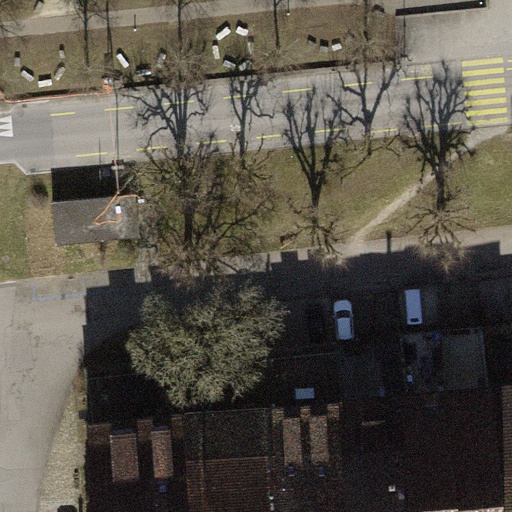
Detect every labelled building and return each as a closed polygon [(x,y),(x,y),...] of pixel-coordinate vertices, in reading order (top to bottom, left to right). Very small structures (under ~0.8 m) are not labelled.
[(143,193),(58,197),(61,241),(145,237),(143,193)] [(511,511),(511,387),(494,390),(506,511),(511,511)] [(506,511),(494,390),(405,397),(413,511),(506,511)] [(413,511),(405,397),(339,405),(348,511),(413,511)] [(348,511),(339,405),(272,411),(281,511),(348,511)] [(281,511),(272,411),(188,420),(195,511),(281,511)] [(195,511),(188,420),(90,428),(96,511),(195,511)]
